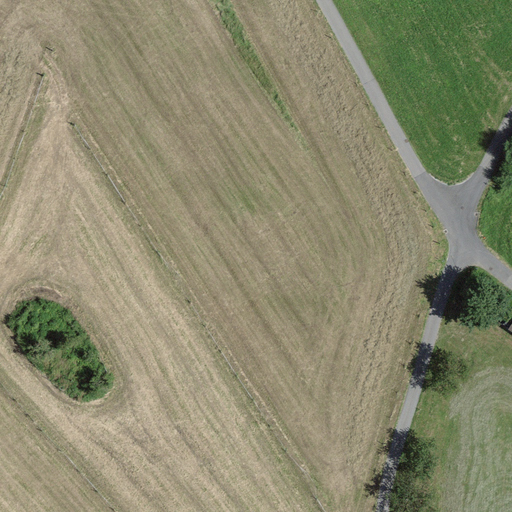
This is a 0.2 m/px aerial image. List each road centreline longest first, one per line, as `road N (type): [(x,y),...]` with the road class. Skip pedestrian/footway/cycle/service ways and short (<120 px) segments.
road 1 (track): [(383,511),(441,294),(470,249)]
road 2 (unclassified): [(444,214),(323,0)]
